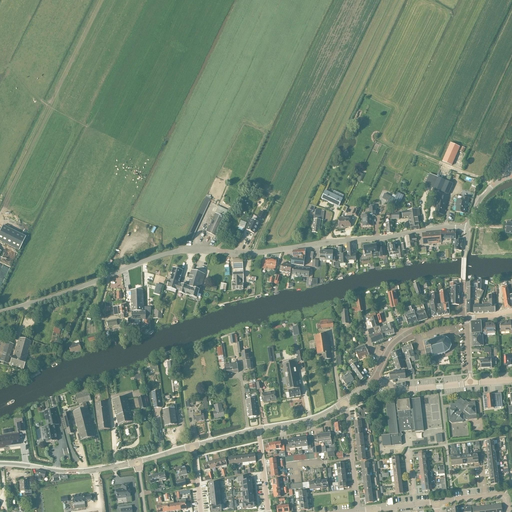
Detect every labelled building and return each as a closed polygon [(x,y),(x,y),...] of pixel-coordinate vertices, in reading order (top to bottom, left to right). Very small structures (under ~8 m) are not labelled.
[(451,166),(459,147),(451,143),(443,162),(451,166)] [(430,174),(425,185),(434,189),(441,192),(446,181),(439,178),(438,178),(436,177),(430,174)] [(476,188),(479,183),(474,180),(471,185),(476,188)] [(325,188),(320,186),(314,199),(319,201),(325,188)] [(343,199),(325,191),(321,199),(339,207),(343,199)] [(446,204),(448,198),(440,197),(439,202),(436,201),(435,205),(437,206),(435,213),(443,215),(446,204)] [(467,207),(469,198),(462,197),(461,200),(457,200),(456,204),(457,204),(455,212),(464,214),(466,207),(467,207)] [(219,206),(215,214),(224,218),(228,210),(219,206)] [(372,217),(375,217),(375,206),(370,206),(370,214),(362,214),(363,226),(371,226),(370,219),(372,219),(372,217)] [(358,217),(360,211),(355,208),(352,214),(358,217)] [(319,233),(322,210),(315,209),(312,232),(319,233)] [(409,219),(410,225),(413,225),(413,221),(414,221),(413,215),(418,214),(417,209),(408,211),(401,212),(402,218),(409,217),(409,219)] [(216,236),(224,218),(215,214),(207,232),(216,236)] [(413,225),(410,225),(411,229),(411,231),(420,229),(419,224),(421,224),(420,218),(419,218),(418,214),(413,215),(414,221),(413,221),(413,225)] [(339,228),(351,227),(350,219),(338,219),(339,228)] [(250,223),(246,233),(250,235),(257,222),(254,220),(252,224),(250,223)] [(3,226),(0,231),(0,241),(19,250),(25,237),(3,226)] [(431,233),(422,233),(423,245),(441,244),(441,243),(451,243),(451,239),(456,239),(455,235),(455,232),(441,232),(437,233),(431,233)] [(416,241),(417,241),(416,238),(413,238),(412,235),(405,236),(407,248),(417,247),(416,241)] [(462,251),(462,241),(455,240),(454,245),(454,250),(462,251)] [(347,261),(356,261),(355,254),(355,251),(353,251),(353,243),(347,244),(347,255),(347,261)] [(389,256),(399,254),(400,258),(403,258),(401,247),(398,247),(398,248),(395,249),(395,244),(388,245),(389,256)] [(377,252),(379,252),(380,257),(385,256),(384,248),(379,249),(376,249),(376,245),(367,246),(367,245),(363,246),(363,251),(364,251),(365,256),(372,255),(372,254),(377,253),(377,252)] [(306,250),(293,251),(292,259),(304,260),(306,250)] [(326,251),(326,261),(335,261),(335,255),(333,255),(333,251),(326,251)] [(347,261),(347,255),(339,255),(339,264),(347,264),(347,261)] [(243,259),(233,259),(233,269),(239,269),(243,269),(243,259)] [(276,266),(276,260),(267,259),(267,261),(263,260),(262,268),(275,270),(275,266),(276,266)] [(290,273),(291,265),(283,264),(283,266),(280,266),(280,271),(290,273)] [(300,276),(304,276),(303,277),(308,277),(309,269),(293,267),(292,275),(296,275),(296,276),(300,277),(300,276)] [(183,271),(173,268),(167,287),(179,291),(179,293),(188,295),(191,286),(190,286),(192,280),(189,279),(187,285),(186,284),(186,285),(181,284),(179,284),(183,271)] [(191,270),(189,279),(192,280),(190,286),(191,286),(188,295),(197,298),(200,287),(201,287),(205,274),(191,270)] [(239,273),(233,273),(234,281),(232,281),(233,290),(243,290),(243,285),(243,273),(239,273)] [(467,283),(467,301),(479,301),(479,300),(481,297),(483,291),(485,281),(478,280),(477,290),(476,290),(476,288),(473,288),(473,283),(467,283)] [(457,283),(450,283),(450,287),(451,287),(451,291),(454,292),(454,293),(459,293),(459,285),(458,284),(457,284),(457,283)] [(511,308),(509,296),(508,287),(502,288),(505,308),(505,309),(511,308)] [(131,311),(141,311),(143,311),(143,310),(143,307),(143,291),(131,291),(131,311)] [(454,292),(451,291),(451,305),(459,305),(459,293),(454,293),(454,292)] [(391,305),(397,304),(395,292),(388,293),(391,305)] [(432,301),(430,302),(430,306),(438,305),(436,292),(431,293),(432,301)] [(480,305),(480,313),(491,313),(495,312),(494,295),(489,295),(489,303),(485,303),(485,305),(480,305)] [(467,314),(473,313),(473,306),(475,306),(475,304),(479,304),(479,301),(467,301),(467,314)] [(413,308),(418,322),(427,319),(422,305),(413,308)] [(439,305),(438,305),(430,306),(432,317),(440,316),(439,305)] [(120,314),(125,314),(125,313),(128,313),(127,308),(125,308),(124,306),(113,307),(114,315),(120,314)] [(143,311),(141,311),(141,319),(142,319),(142,324),(144,326),(148,326),(149,324),(149,322),(150,322),(151,307),(149,307),(143,307),(143,310),(143,311)] [(408,326),(418,322),(413,308),(412,307),(409,308),(410,311),(404,313),(405,317),(403,318),(404,322),(407,322),(408,326)] [(154,310),(153,318),(160,319),(160,313),(162,313),(162,309),(156,309),(156,310),(154,310)] [(141,319),(141,311),(131,311),(132,318),(128,318),(128,322),(130,324),(133,324),(135,322),(135,320),(141,320),(141,319)] [(373,328),(367,330),(369,336),(371,343),(383,338),(376,316),(370,318),(373,328)] [(326,320),(320,321),(320,323),(321,328),(321,329),(333,327),(332,319),(326,320)] [(510,333),(511,332),(511,326),(511,327),(511,321),(507,321),(507,322),(501,322),(501,324),(500,324),(501,332),(510,332),(510,333)] [(476,333),(476,336),(480,336),(480,334),(482,334),(481,322),(471,323),(472,333),(476,333)] [(383,337),(394,333),(391,323),(387,324),(388,326),(380,328),(383,337)] [(487,333),(495,333),(495,324),(490,324),(490,323),(486,323),(486,326),(483,326),(483,335),(487,335),(487,333)] [(61,341),(64,329),(61,328),(54,326),(53,333),(50,344),(57,345),(59,340),(61,341)] [(320,335),(314,336),(317,355),(322,354),(322,355),(330,354),(327,334),(324,335),(324,332),(320,333),(320,335)] [(445,338),(441,337),(440,337),(440,338),(438,338),(438,337),(437,338),(437,335),(434,336),(435,338),(434,338),(434,339),(432,340),(432,339),(431,339),(431,340),(429,341),(429,340),(428,340),(428,341),(427,341),(426,340),(425,341),(426,342),(424,342),(424,341),(423,341),(427,358),(432,357),(433,357),(433,356),(435,356),(436,357),(436,356),(438,355),(438,356),(439,356),(439,355),(441,354),(441,355),(442,355),(442,354),(444,354),(445,354),(445,353),(449,351),(450,351),(450,350),(451,347),(452,346),(451,346),(450,341),(450,340),(449,341),(446,338),(445,337),(445,338)] [(480,336),(476,336),(474,336),(472,336),(473,346),(483,346),(482,336),(480,336)] [(23,369),(31,342),(19,339),(13,360),(11,359),(10,365),(23,369)] [(81,349),(79,343),(78,341),(74,342),(75,343),(72,344),(73,345),(69,346),(71,352),(81,349)] [(7,363),(13,345),(6,342),(0,360),(0,361),(1,361),(0,364),(5,366),(6,363),(7,363)] [(365,345),(361,346),(357,348),(356,349),(355,350),(356,352),(359,360),(369,356),(366,348),(365,345)] [(411,345),(401,348),(403,354),(404,353),(406,359),(411,358),(412,362),(419,359),(417,355),(416,355),(415,355),(414,353),(414,351),(413,351),(411,345)] [(244,351),(242,352),(242,353),(243,361),(250,360),(252,360),(251,353),(249,353),(249,351),(248,351),(247,350),(244,350),(244,351)] [(391,353),(393,360),(401,357),(401,356),(402,355),(401,353),(400,353),(399,350),(391,353)] [(298,362),(304,361),(302,351),(296,352),(298,362)] [(403,362),(401,357),(393,360),(395,365),(403,362)] [(250,360),(243,361),(244,370),(251,369),(250,360)] [(480,360),(480,368),(491,368),(491,364),(496,364),(496,360),(480,360)] [(283,364),(288,393),(286,393),(287,398),(289,398),(301,396),(294,362),(283,364)] [(403,362),(395,365),(396,368),(397,368),(398,370),(404,369),(404,365),(403,362)] [(233,368),(233,373),(238,372),(237,363),(230,364),(230,368),(233,368)] [(356,363),(351,366),(361,380),(366,377),(362,371),(356,363)] [(225,374),(233,373),(233,368),(230,368),(230,364),(224,365),(225,374)] [(351,383),(354,380),(352,377),(354,376),(350,370),(347,372),(348,374),(341,378),(346,386),(347,385),(348,386),(351,384),(351,383)] [(393,373),(389,373),(389,374),(389,380),(393,380),(393,382),(395,382),(395,380),(405,378),(405,372),(396,373),(393,373)] [(262,394),(264,403),(269,402),(269,401),(276,400),(275,391),(262,394)] [(76,396),(77,398),(78,404),(82,403),(85,402),(91,400),(88,392),(76,396)] [(152,393),(151,393),(151,398),(153,397),(153,399),(154,408),(161,408),(159,392),(152,393)] [(483,395),(485,409),(485,408),(489,408),(489,409),(494,408),(494,407),(502,407),(501,393),(500,393),(500,394),(492,395),(492,394),(488,394),(489,395),(484,396),(484,395),(483,395)] [(137,398),(140,410),(147,408),(144,396),(137,398)] [(116,416),(130,412),(127,397),(113,400),(116,416)] [(255,398),(248,399),(246,399),(249,417),(257,416),(255,398)] [(395,405),(394,401),(386,402),(390,435),(381,436),(383,447),(402,445),(401,437),(403,435),(401,433),(401,432),(415,430),(415,432),(423,431),(420,398),(412,399),(412,403),(410,403),(409,400),(396,401),(397,405),(395,405)] [(464,403),(465,402),(460,398),(455,404),(450,404),(450,408),(448,411),(449,421),(451,424),(462,422),(465,419),(466,420),(470,420),(469,415),(464,411),(466,408),(463,406),(464,406),(464,403)] [(84,409),(73,412),(77,427),(91,423),(87,408),(85,402),(82,403),(84,409)] [(99,430),(110,429),(107,402),(95,404),(99,430)] [(469,415),(470,420),(477,419),(475,402),(466,403),(465,402),(464,403),(464,406),(463,406),(466,408),(464,411),(469,415)] [(214,419),(224,417),(223,410),(222,410),(221,404),(214,405),(215,411),(213,412),(214,419)] [(364,413),(369,412),(368,408),(362,409),(362,407),(358,407),(358,413),(356,413),(357,417),(359,417),(359,419),(365,418),(364,413)] [(165,427),(177,425),(175,408),(163,410),(165,427)] [(59,425),(56,409),(45,412),(48,427),(43,428),(46,443),(57,441),(54,426),(59,425)] [(203,414),(205,414),(204,411),(193,413),(194,420),(196,420),(197,422),(205,420),(203,414)] [(69,412),(63,414),(64,418),(67,429),(73,427),(70,416),(69,412)] [(132,421),(130,412),(116,416),(118,425),(132,421)] [(78,434),(79,441),(95,437),(91,423),(77,427),(79,434),(78,434)] [(0,448),(5,447),(5,446),(5,445),(9,444),(9,446),(20,444),(18,435),(18,434),(13,434),(13,436),(4,437),(4,436),(0,436),(0,448)] [(318,442),(324,442),(323,434),(320,435),(320,434),(317,434),(317,435),(314,436),(315,443),(318,443),(318,442)] [(301,439),(302,447),(308,447),(308,449),(311,448),(310,442),(307,442),(307,438),(301,439)] [(295,448),(294,439),(288,440),(288,445),(285,445),(286,451),(289,451),(289,449),(295,448)] [(472,455),(473,463),(478,463),(478,457),(481,457),(480,450),(475,451),(475,454),(472,455)] [(236,464),(235,457),(229,458),(229,465),(233,465),(233,469),(237,469),(236,464)] [(182,467),(175,468),(176,472),(180,472),(181,476),(192,474),(190,467),(185,468),(185,467),(182,468),(182,467)] [(44,478),(45,473),(36,471),(35,476),(34,480),(43,481),(43,478),(44,478)] [(152,476),(149,477),(151,484),(154,483),(158,482),(159,485),(161,485),(158,474),(152,476)] [(248,476),(238,477),(239,481),(242,480),(243,487),(252,486),(252,479),(249,480),(248,476)] [(185,479),(176,481),(177,484),(177,487),(186,485),(186,482),(185,479)] [(27,491),(29,490),(28,487),(27,487),(27,481),(19,482),(20,491),(24,491),(24,494),(27,494),(27,491)] [(130,492),(131,492),(130,483),(122,484),(122,489),(116,490),(117,499),(130,497),(130,492)] [(299,499),(307,498),(306,491),(302,492),(301,489),(298,490),(299,499)] [(84,494),(72,496),(73,500),(73,502),(73,503),(74,503),(74,506),(85,505),(84,502),(85,502),(85,501),(92,500),(91,495),(84,495),(84,494)]
